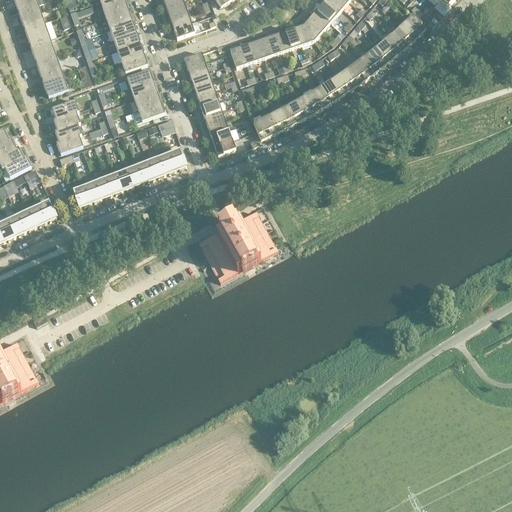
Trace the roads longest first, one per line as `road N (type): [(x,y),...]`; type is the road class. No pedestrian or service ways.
road 1 (tertiary): [(247,511),(391,383),(511,305)]
road 2 (residential): [(204,180),(302,142),(358,107),(476,0)]
road 3 (residential): [(41,155),(0,22)]
road 4 (residential): [(75,232),(204,180)]
road 5 (residential): [(162,61),(220,39),(280,0)]
road 6 (residential): [(204,180),(162,61)]
